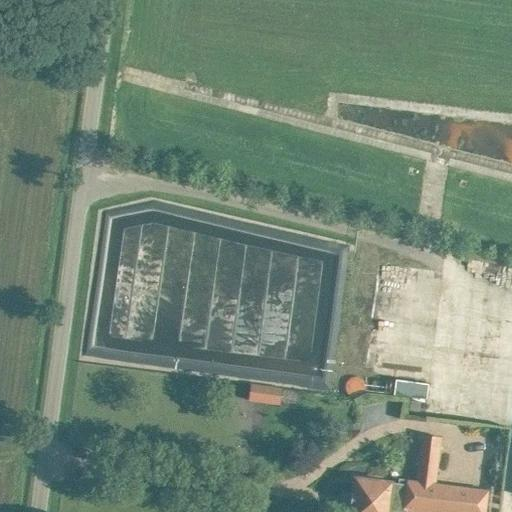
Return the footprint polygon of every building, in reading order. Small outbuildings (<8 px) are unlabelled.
[(447,170),(447,150),(434,150),(434,170),(447,170)] [(407,360),(407,378),(438,378),(437,359),(407,360)] [(340,405),(355,389),(342,377),(327,393),(340,405)] [(427,400),(428,385),(395,380),(393,396),(427,400)] [(266,387),(264,403),(266,403),(280,405),(282,389),(268,388),(266,387)] [(418,412),(420,402),(409,401),(408,411),(418,412)] [(411,511),(481,511),(483,504),(484,491),(432,484),(438,438),(421,436),(416,482),(399,480),(398,485),(355,479),(350,511),(385,511),(386,509),(411,511)]
